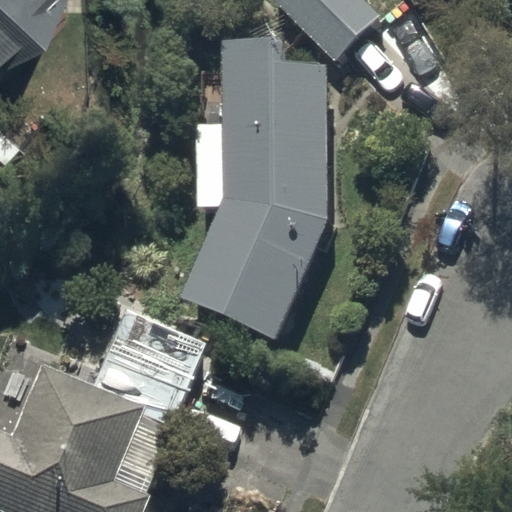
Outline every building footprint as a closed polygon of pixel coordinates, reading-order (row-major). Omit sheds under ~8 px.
[(0,0),(0,76),(71,0),(0,0)] [(363,0),(272,0),(333,62),(380,17),(363,0)] [(198,205),(219,205),(179,295),(272,337),(325,220),(325,66),(283,66),(283,39),(222,39),(222,126),(199,126),(198,205)] [(173,416),(205,340),(124,308),(95,383),(173,416)] [(0,508),(9,511),(140,511),(149,493),(116,479),(122,464),(148,475),(173,416),(95,383),(45,361),(15,432),(0,425),(0,508)]
